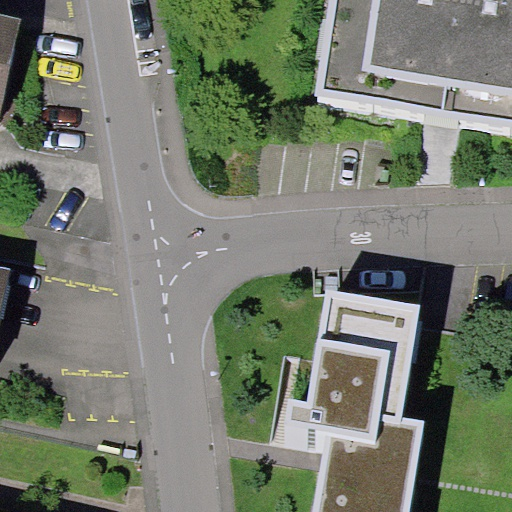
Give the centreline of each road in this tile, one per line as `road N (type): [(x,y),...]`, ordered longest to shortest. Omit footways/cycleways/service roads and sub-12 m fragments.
road 1 (residential): [(511,227),(400,223),(157,246)]
road 2 (residential): [(157,246),(185,511)]
road 3 (residential): [(113,0),(157,246)]
